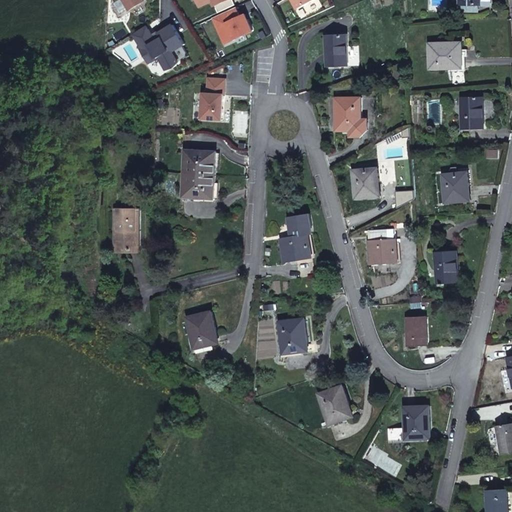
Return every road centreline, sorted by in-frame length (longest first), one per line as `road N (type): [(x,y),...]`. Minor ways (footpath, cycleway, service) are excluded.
road 1 (residential): [(476,356),(444,381),(392,372),(363,322),(305,138)]
road 2 (residential): [(511,196),(476,356)]
road 3 (residential): [(476,356),(452,483)]
road 4 (residential): [(259,141),(255,270)]
